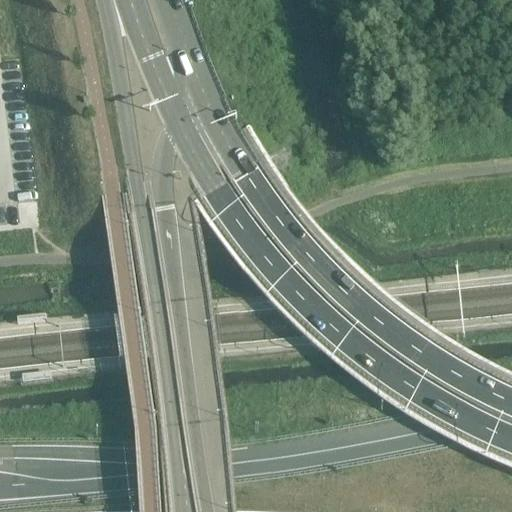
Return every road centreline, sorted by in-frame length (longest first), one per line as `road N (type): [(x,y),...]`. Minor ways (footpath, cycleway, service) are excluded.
road 1 (secondary): [(112,0),(182,511)]
road 2 (primary): [(511,419),(289,454),(0,485)]
road 3 (primary): [(511,412),(406,350),(325,278),(244,173),(194,71)]
road 4 (primary): [(177,123),(256,249),(320,322),(395,384),(511,449)]
road 5 (secondary): [(206,511),(161,187),(177,123)]
road 6 (primary): [(129,0),(177,123)]
